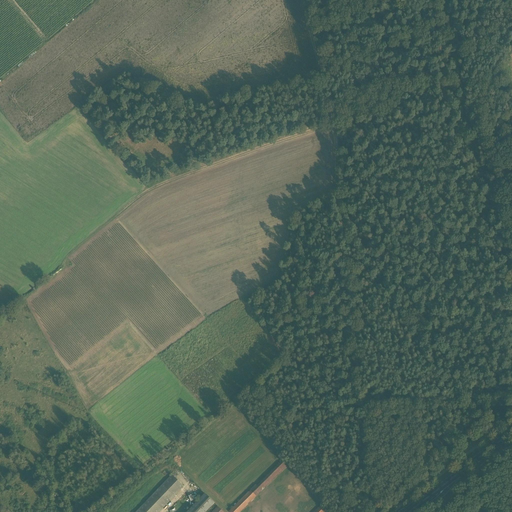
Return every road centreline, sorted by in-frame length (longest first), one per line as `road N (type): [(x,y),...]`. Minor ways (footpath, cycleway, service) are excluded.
road 1 (track): [(511,393),(368,402),(358,395),(334,123),(303,0)]
road 2 (track): [(334,123),(138,196),(67,255),(41,297)]
road 3 (track): [(352,330),(308,338),(99,511)]
road 4 (primary): [(409,511),(511,431)]
